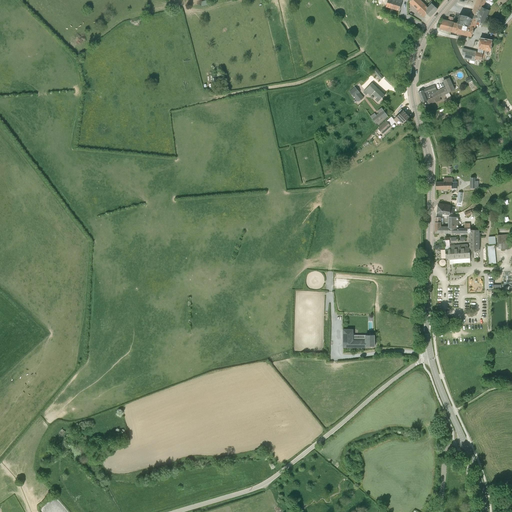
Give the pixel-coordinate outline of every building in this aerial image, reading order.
[(401,3),(402,0),(392,0),(391,3),(390,4),(391,4),(390,8),(399,10),(401,3)] [(411,0),(410,2),(411,4),(413,6),(416,9),(418,10),(417,11),(423,17),(426,13),(430,17),(438,9),(437,8),(434,5),(433,5),(434,4),(431,1),(426,6),(419,0),(411,0)] [(485,0),(477,0),(475,6),(482,9),(482,8),(483,8),(485,0)] [(454,23),(451,32),(456,33),(471,36),(473,28),(474,28),(474,27),(477,21),(483,24),(489,10),(483,8),(482,8),(482,9),(475,6),(470,17),(461,15),(460,15),(458,24),(460,24),(459,24),(458,24),(454,23)] [(442,20),(439,29),(444,30),(450,32),(451,32),(454,23),(453,23),(452,22),(448,21),(442,20)] [(463,48),(462,55),(465,55),(464,59),(465,59),(468,60),(467,61),(469,62),(470,60),(474,62),(475,62),(475,59),(481,61),(481,60),(483,53),(483,50),(485,39),(480,38),(478,49),(478,52),(466,49),(463,48)] [(483,53),(481,60),(484,61),(485,53),(490,54),(492,40),(485,39),(483,50),(483,53)] [(380,72),(376,68),(372,71),(376,76),(380,80),(383,78),(379,73),(380,72)] [(445,80),(443,81),(445,87),(448,93),(449,93),(454,90),(455,90),(451,83),(449,78),(445,80)] [(365,90),(363,92),(366,96),(368,94),(370,96),(373,94),(378,88),(372,83),(368,87),(365,90)] [(434,86),(425,89),(426,92),(428,91),(429,95),(432,94),(433,96),(434,95),(435,97),(436,96),(437,99),(440,97),(445,94),(448,93),(445,87),(436,91),(434,86)] [(355,87),(349,92),(350,93),(354,97),(356,98),(355,99),(357,102),(358,101),(359,102),(364,98),(360,93),(360,92),(355,87)] [(378,88),(373,94),(376,97),(375,99),(378,102),(380,101),(381,99),(385,95),(378,88)] [(423,90),(418,92),(422,103),(427,101),(428,101),(429,104),(435,102),(435,100),(437,99),(436,96),(435,97),(434,95),(433,96),(432,94),(429,95),(428,91),(426,92),(425,89),(423,90)] [(374,113),(370,116),(376,124),(387,115),(382,108),(377,111),(379,113),(376,115),(374,113)] [(403,123),(409,117),(403,110),(394,120),(391,117),(379,129),(383,134),(391,126),(395,122),(396,123),(400,120),(403,123)] [(436,189),(457,188),(457,182),(452,182),(452,178),(444,178),(444,182),(436,182),(436,189)] [(450,205),(443,204),(438,204),(437,212),(449,214),(449,213),(454,213),(455,207),(450,207),(450,205)] [(477,211),(476,209),(476,208),(464,213),(466,216),(472,214),(472,213),(477,211)] [(449,227),(452,227),(454,227),(454,228),(458,228),(458,217),(454,217),(449,216),(449,227)] [(452,227),(449,227),(449,228),(442,227),(443,222),(440,222),(440,217),(436,217),(435,233),(452,233),(452,227)] [(471,230),(470,230),(470,233),(470,248),(470,250),(471,250),(479,251),(479,233),(479,230),(471,230)] [(501,250),(510,249),(509,243),(508,243),(507,234),(497,235),(497,244),(500,244),(501,250)] [(470,250),(470,248),(468,248),(467,244),(455,245),(450,246),(450,249),(445,249),(446,258),(449,258),(449,259),(450,259),(450,264),(453,264),(470,262),(470,250)] [(370,335),(366,335),(365,340),(353,340),(352,330),(344,330),(343,347),(366,347),(366,346),(375,346),(375,335),(370,335)] [(58,434),(50,445),(54,448),(63,435),(65,432),(61,429),(58,434)]
